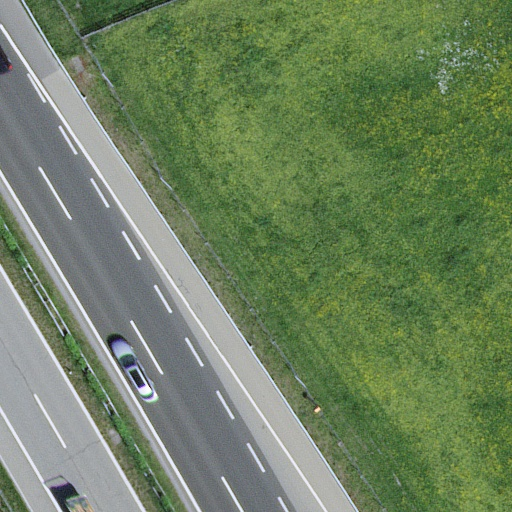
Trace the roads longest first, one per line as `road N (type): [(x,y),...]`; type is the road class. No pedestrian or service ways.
road 1 (motorway): [(241,511),(0,97)]
road 2 (motorway): [(0,337),(109,511)]
